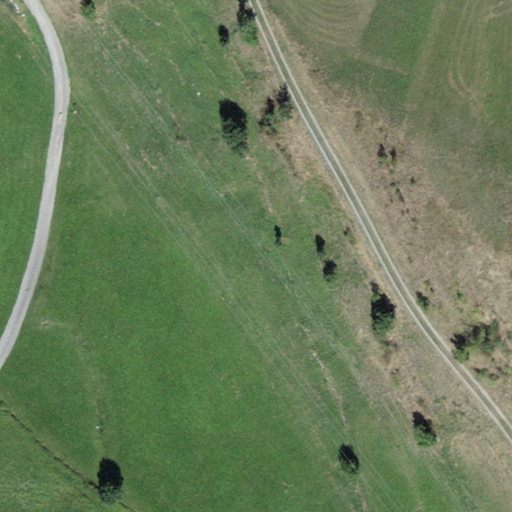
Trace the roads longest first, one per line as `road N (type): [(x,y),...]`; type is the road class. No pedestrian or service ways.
road 1 (track): [(254,0),(389,267),(511,432)]
road 2 (track): [(0,355),(42,237),(62,89),(53,36),(32,0)]
